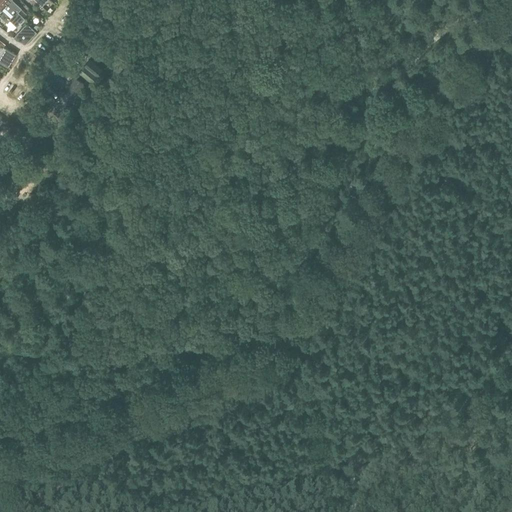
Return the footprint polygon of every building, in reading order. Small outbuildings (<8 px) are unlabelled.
[(18,18),(22,14),(6,0),(0,0),(0,8),(4,13),(8,8),(18,18)] [(25,10),(15,1),(13,0),(6,0),(22,14),(25,10)] [(26,43),(36,32),(26,23),(13,37),(16,40),(26,43)] [(81,31),(78,35),(90,45),(97,36),(93,34),(90,38),(81,31)] [(5,49),(0,57),(0,64),(7,69),(15,55),(5,49)] [(78,72),(92,84),(102,71),(88,60),(78,72)] [(74,78),(71,83),(81,89),(84,83),(74,78)] [(71,83),(68,88),(78,94),(81,89),(71,83)] [(78,94),(68,88),(65,93),(75,99),(78,94)] [(65,93),(62,98),(72,104),(75,99),(65,93)] [(72,104),(62,98),(59,103),(69,109),(72,104)] [(59,103),(56,108),(66,114),(69,109),(59,103)] [(66,114),(56,108),(53,114),(63,119),(66,114)] [(31,135),(40,141),(46,132),(37,126),(36,128),(25,120),(20,127),(32,134),(31,135)]
